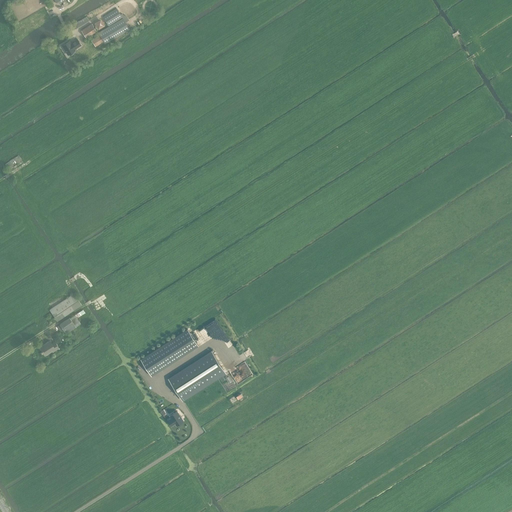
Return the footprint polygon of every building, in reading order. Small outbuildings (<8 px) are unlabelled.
[(105,43),(129,29),(125,22),(129,20),(125,14),(122,17),(116,9),(103,17),(109,26),(122,17),(123,19),(99,33),(100,35),(91,40),(95,46),(98,45),(99,47),(103,45),(102,42),(103,41),(105,43)] [(74,23),(76,27),(90,21),(88,17),(74,23)] [(94,23),(98,29),(104,25),(100,19),(94,23)] [(92,24),(81,31),(86,38),(96,31),(92,24)] [(75,49),(81,45),(80,42),(78,39),(71,43),(69,40),(67,42),(66,41),(63,43),(63,44),(61,45),(68,55),(75,50),(75,49)] [(6,163),(9,168),(13,164),(16,168),(24,162),(19,154),(6,163)] [(49,310),(57,321),(82,305),(74,294),(49,310)] [(60,325),(57,327),(60,332),(63,330),(64,331),(66,334),(81,324),(75,315),(70,318),(60,325)] [(188,329),(141,359),(152,375),(198,345),(188,329)] [(50,341),(40,347),(42,351),(43,351),(45,355),(52,350),(53,351),(58,348),(55,342),(52,344),(50,341)] [(212,351),(169,378),(183,400),(225,372),(212,351)] [(171,417),(168,419),(172,425),(175,423),(177,425),(184,421),(177,410),(170,415),(171,417)]
